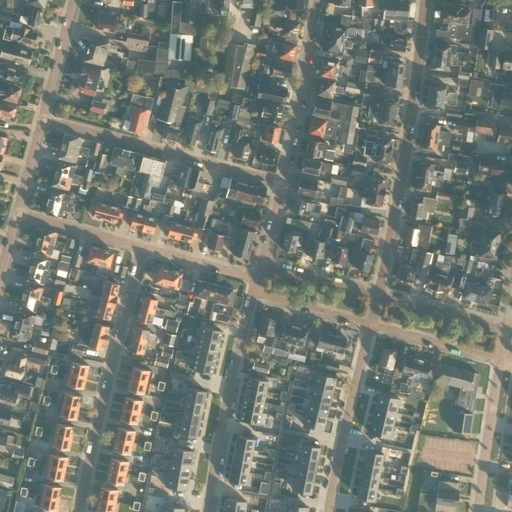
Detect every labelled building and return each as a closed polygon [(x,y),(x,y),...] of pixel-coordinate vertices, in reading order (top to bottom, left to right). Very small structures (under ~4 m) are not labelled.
[(24,0),(24,1),(23,6),(30,8),(32,4),(44,7),(45,0),(24,0)] [(155,9),(155,0),(152,0),(152,2),(151,3),(148,3),(147,4),(140,4),(139,17),(147,17),(147,8),(155,9)] [(173,2),(171,23),(168,60),(190,61),(192,37),(195,37),(197,14),(199,14),(199,0),(181,0),(181,2),(173,2)] [(218,0),(218,10),(229,11),(229,0),(218,0)] [(303,0),(289,0),(289,10),(296,10),(296,8),(303,9),(303,0)] [(372,6),(373,6),(374,0),(372,0),(358,0),(358,5),(361,6),(361,18),(371,19),(372,6)] [(511,0),(493,0),(491,20),(511,22),(511,0)] [(173,2),(171,2),(171,3),(167,3),(158,5),(157,20),(171,23),(173,2)] [(287,4),(270,2),(269,15),(286,17),(287,4)] [(394,33),(396,4),(384,3),(382,19),(392,20),(392,22),(389,22),(389,27),(394,27),(394,33)] [(396,4),(394,33),(406,35),(406,29),(400,28),(400,23),(397,23),(397,20),(407,21),(408,4),(396,4)] [(38,27),(42,12),(33,9),(30,8),(23,6),(20,15),(19,22),(28,24),(38,27)] [(455,26),(455,23),(457,8),(445,6),(443,22),(448,23),(447,31),(436,30),(435,36),(449,38),(455,38),(456,26),(455,26)] [(13,11),(0,8),(0,17),(11,20),(13,11)] [(471,25),(467,24),(469,9),(457,8),(455,23),(455,26),(456,26),(455,38),(476,41),(479,13),(473,12),(471,25)] [(262,12),(251,10),(249,25),(260,27),(262,12)] [(199,36),(207,37),(209,13),(201,13),(199,36)] [(340,25),(351,26),(352,15),(342,14),(340,25)] [(115,30),(120,31),(124,32),(126,25),(116,24),(117,18),(100,15),(97,29),(115,32),(115,30)] [(300,22),(283,20),(283,23),(276,22),(275,30),(282,31),(281,36),(297,39),(300,22)] [(6,26),(3,39),(11,41),(11,39),(33,45),(36,34),(28,31),(29,30),(21,28),(21,30),(14,28),(6,26)] [(326,39),(352,43),(353,38),(344,37),(346,29),(328,26),(326,39)] [(490,49),(493,30),(480,28),(478,47),(490,49)] [(126,41),(147,45),(149,36),(128,32),(126,41)] [(372,32),(371,41),(378,42),(379,32),(372,32)] [(405,52),(406,40),(393,38),(394,34),(382,32),(381,43),(389,44),(389,50),(405,52)] [(448,45),(449,38),(435,36),(433,56),(449,58),(449,59),(463,61),(464,54),(458,53),(457,56),(455,55),(456,46),(448,45)] [(110,44),(91,39),(88,50),(122,58),(122,57),(123,53),(109,49),(110,44)] [(351,49),(352,43),(326,39),(324,51),(341,55),(342,47),(351,49)] [(297,45),(279,41),(278,43),(273,42),(271,56),(294,60),(297,45)] [(255,45),(244,42),(243,45),(227,43),(222,84),(245,89),(255,45)] [(383,47),(370,45),(369,53),(382,54),(383,47)] [(157,55),(168,57),(169,49),(168,49),(162,48),(158,47),(157,55)] [(0,56),(28,64),(32,52),(15,48),(13,53),(2,49),(0,56)] [(256,55),(265,57),(266,50),(257,49),(256,55)] [(121,64),(122,58),(88,50),(85,61),(104,66),(106,60),(121,64)] [(505,53),(504,56),(500,55),(501,53),(492,52),(490,66),(495,66),(494,72),(503,74),(504,68),(511,69),(511,53),(510,53),(510,54),(505,53)] [(368,62),(380,63),(381,55),(369,53),(368,62)] [(355,61),(365,63),(367,56),(356,54),(355,61)] [(168,60),(168,57),(157,55),(156,62),(154,73),(167,76),(167,69),(168,60)] [(463,66),(463,61),(449,59),(449,58),(433,56),(431,68),(447,70),(449,62),(452,62),(451,65),(463,66)] [(275,59),(264,57),(263,63),(270,65),(269,73),(259,71),(258,78),(271,80),(272,75),(291,78),(293,64),(275,61),(275,59)] [(336,75),(341,75),(343,66),(338,65),(339,61),(323,59),(320,76),(336,78),(336,75)] [(375,72),(402,76),(403,64),(387,61),(386,71),(383,71),(383,67),(376,66),(375,71),(375,72)] [(24,76),(25,77),(26,74),(25,72),(25,71),(10,67),(7,64),(0,62),(0,74),(6,76),(5,78),(21,83),(23,78),(24,76)] [(92,68),(92,69),(84,67),(81,77),(83,77),(82,82),(80,81),(78,90),(86,92),(85,93),(95,96),(97,88),(100,88),(103,81),(99,80),(101,71),(92,68)] [(180,70),(167,69),(167,76),(180,78),(180,70)] [(202,78),(210,79),(211,72),(203,70),(202,72),(202,78)] [(402,76),(375,72),(375,71),(366,70),(366,74),(365,81),(368,82),(374,80),(374,77),(382,78),(382,75),(385,76),(384,85),(400,88),(402,76)] [(457,78),(469,79),(469,72),(458,71),(457,78)] [(143,74),(136,72),(134,79),(142,81),(143,74)] [(164,78),(156,76),(153,90),(160,92),(164,78)] [(253,78),(250,90),(258,91),(257,99),(285,103),(287,90),(273,88),(270,87),(271,81),(253,78)] [(333,92),(342,94),(344,87),(335,85),(336,81),(319,78),(316,95),(332,98),(333,92)] [(469,80),(458,79),(458,86),(468,87),(469,80)] [(471,79),(469,86),(477,87),(483,88),(484,81),(471,79)] [(20,89),(7,85),(7,82),(0,80),(0,95),(3,96),(2,99),(16,103),(18,96),(20,95),(21,92),(20,90),(20,89)] [(185,80),(184,85),(187,86),(186,90),(192,92),(195,83),(185,80)] [(179,142),(183,126),(179,125),(180,123),(182,122),(186,106),(182,105),(186,90),(187,86),(184,85),(168,81),(157,119),(167,122),(162,138),(179,142)] [(345,91),(359,93),(361,84),(347,81),(345,91)] [(427,96),(456,100),(457,94),(449,93),(447,94),(447,96),(444,96),(446,86),(429,84),(427,96)] [(500,105),(511,107),(511,92),(502,91),(503,86),(490,84),(489,94),(502,95),(500,105)] [(363,96),(378,98),(379,90),(364,88),(363,96)] [(235,92),(234,100),(243,102),(245,94),(235,92)] [(146,124),(150,111),(153,100),(132,94),(129,105),(133,107),(130,119),(132,120),(131,122),(124,120),(122,128),(129,130),(128,131),(140,134),(143,123),(146,124)] [(455,106),(456,100),(427,96),(426,108),(442,110),(444,100),(446,101),(446,103),(447,105),(455,106)] [(396,112),(398,100),(382,97),(381,104),(369,102),(368,109),(396,112)] [(323,133),(322,136),(322,137),(351,144),(358,107),(315,98),(312,114),(316,115),(315,119),(325,121),(323,133)] [(112,101),(103,99),(102,102),(93,100),(90,111),(104,114),(105,109),(109,110),(112,101)] [(201,113),(211,115),(214,101),(205,99),(201,113)] [(0,116),(2,117),(2,115),(13,118),(14,115),(15,114),(16,111),(15,110),(16,107),(0,102),(0,116)] [(227,117),(236,119),(239,105),(230,103),(227,117)] [(238,118),(249,120),(251,112),(246,111),(247,107),(240,105),(238,118)] [(267,120),(280,123),(283,108),(270,105),(269,108),(264,107),(262,116),(267,117),(267,120)] [(394,126),(396,112),(368,109),(367,116),(379,117),(378,124),(394,126)] [(462,111),(447,109),(446,116),(461,118),(462,111)] [(195,140),(197,140),(202,121),(190,118),(186,131),(188,132),(185,142),(187,142),(187,144),(190,145),(192,144),(194,144),(195,140)] [(248,125),(249,120),(238,118),(236,127),(242,128),(243,124),(248,125)] [(499,127),(499,128),(497,127),(498,121),(476,118),(474,132),(496,136),(497,130),(498,130),(497,141),(511,143),(511,128),(507,127),(507,128),(499,127)] [(325,121),(315,119),(312,119),(308,133),(322,136),(323,133),(325,121)] [(454,128),(473,131),(474,122),(455,119),(454,128)] [(219,121),(212,120),(206,143),(208,144),(206,149),(216,151),(218,141),(220,141),(224,129),(218,127),(219,121)] [(423,123),(422,135),(449,140),(450,132),(438,130),(439,126),(423,123)] [(265,126),(265,129),(261,128),(259,140),(276,144),(279,129),(265,126)] [(249,154),(252,145),(250,145),(252,139),(249,139),(242,137),(244,130),(235,127),(232,139),(238,141),(234,157),(246,161),(248,153),(249,154)] [(251,132),(244,130),(242,137),(249,139),(251,132)] [(63,146),(89,153),(90,149),(81,146),(83,139),(66,135),(63,146)] [(449,140),(422,135),(420,147),(435,150),(440,150),(442,150),(442,145),(448,146),(449,140)] [(375,149),(390,151),(392,140),(377,137),(376,144),(373,143),(373,142),(365,141),(364,147),(372,149),(371,152),(375,153),(375,149)] [(333,158),(335,151),(326,149),(327,143),(308,139),(305,154),(324,158),(324,157),(333,158)] [(100,143),(93,142),(91,153),(97,155),(100,143)] [(342,150),(352,152),(353,145),(343,144),(342,150)] [(88,158),(89,153),(63,146),(60,158),(77,163),(79,155),(88,158)] [(389,163),(390,151),(375,149),(375,153),(371,152),(372,149),(364,147),(363,154),(374,156),(373,161),(389,163)] [(134,171),(138,154),(115,148),(110,165),(118,167),(115,176),(124,179),(126,169),(134,171)] [(258,162),(272,165),(275,151),(262,148),(261,152),(257,151),(255,160),(259,161),(258,162)] [(508,177),(510,163),(482,159),(484,152),(471,151),(469,162),(479,164),(478,170),(491,172),(490,174),(508,177)] [(106,155),(99,153),(94,171),(102,173),(106,155)] [(469,156),(448,153),(447,159),(469,162),(469,156)] [(97,156),(93,155),(92,162),(85,161),(84,166),(94,169),(97,156)] [(144,195),(147,185),(154,158),(143,155),(138,172),(145,174),(140,194),(144,195)] [(352,164),(365,166),(366,159),(353,157),(352,164)] [(160,182),(161,179),(166,162),(154,158),(147,185),(144,195),(148,196),(153,180),(160,182)] [(337,174),(339,166),(305,158),(302,171),(318,175),(319,171),(331,173),(337,174)] [(454,172),(467,174),(468,163),(456,161),(454,172)] [(55,174),(82,181),(83,177),(73,174),(75,167),(59,162),(55,174)] [(416,175),(443,179),(444,172),(436,171),(435,175),(432,174),(433,165),(418,162),(416,175)] [(365,167),(352,165),(350,174),(364,176),(365,167)] [(188,189),(194,169),(183,166),(180,178),(171,176),(168,187),(175,189),(176,186),(188,189)] [(194,169),(188,189),(201,193),(204,184),(202,184),(205,172),(194,169)] [(80,186),(82,181),(55,174),(52,186),(69,190),(71,183),(80,186)] [(331,182),(345,185),(347,177),(333,174),(331,182)] [(441,186),(443,179),(416,175),(413,187),(429,190),(431,181),(434,181),(434,185),(441,186)] [(467,184),(479,186),(480,179),(468,177),(467,184)] [(383,193),(386,181),(370,178),(369,184),(366,183),(358,182),(357,188),(383,193)] [(231,179),(226,198),(236,201),(238,193),(247,195),(248,193),(265,197),(267,189),(231,179)] [(314,196),(320,197),(321,192),(315,190),(317,183),(300,179),(297,191),(314,196)] [(89,183),(82,181),(80,190),(87,192),(89,183)] [(465,183),(454,181),(453,188),(464,190),(465,183)] [(132,186),(130,193),(138,196),(141,188),(132,186)] [(381,206),(383,193),(357,188),(356,195),(366,197),(365,204),(381,206)] [(488,201),(504,204),(506,191),(490,188),(488,201)] [(74,209),(75,205),(73,204),(75,197),(68,195),(68,194),(51,190),(48,202),(74,209)] [(457,194),(437,191),(436,198),(456,201),(457,194)] [(262,205),(265,197),(248,193),(247,195),(238,193),(236,201),(254,206),(254,203),(262,205)] [(132,196),(124,194),(121,205),(130,208),(132,196)] [(192,198),(190,197),(186,196),(183,208),(189,210),(192,198)] [(130,208),(138,210),(141,199),(133,197),(130,208)] [(173,206),(174,200),(164,197),(163,203),(173,206)] [(342,206),(344,199),(338,198),(331,197),(330,203),(342,206)] [(422,204),(412,202),(409,216),(425,219),(427,212),(433,213),(435,200),(423,197),(422,204)] [(198,212),(210,216),(214,201),(202,198),(198,212)] [(105,221),(110,200),(106,199),(105,204),(93,201),(91,209),(95,210),(93,218),(105,221)] [(309,211),(319,213),(321,206),(294,199),(291,211),(308,215),(309,211)] [(122,218),(124,209),(113,206),(114,201),(110,200),(105,221),(116,224),(118,217),(122,218)] [(501,217),(504,204),(488,201),(486,215),(501,217)] [(73,213),(74,209),(48,202),(45,214),(61,218),(64,210),(73,213)] [(362,207),(347,204),(346,210),(361,213),(362,207)] [(142,230),(148,206),(144,205),(141,215),(134,213),(130,227),(142,230)] [(148,206),(142,230),(153,233),(157,219),(150,217),(152,207),(148,206)] [(474,208),(462,206),(460,217),(472,219),(474,208)] [(244,210),(237,208),(233,221),(257,227),(260,213),(244,209),(244,210)] [(83,211),(76,210),(74,216),(82,218),(83,211)] [(199,227),(206,229),(209,216),(202,214),(199,227)] [(339,229),(341,230),(349,232),(350,228),(360,230),(360,231),(376,234),(379,221),(363,218),(362,222),(353,220),(353,218),(343,215),(339,229)] [(196,237),(199,229),(188,226),(190,218),(184,217),(184,220),(183,225),(179,240),(191,243),(192,236),(196,237)] [(215,218),(210,217),(207,227),(213,228),(215,218)] [(295,226),(309,230),(311,222),(297,218),(295,226)] [(339,222),(325,218),(323,225),(337,228),(339,222)] [(459,225),(464,226),(470,227),(471,220),(460,218),(459,225)] [(184,220),(180,219),(179,224),(167,220),(165,229),(169,230),(167,237),(179,240),(183,225),(184,220)] [(405,242),(416,244),(415,246),(427,248),(431,226),(418,224),(417,229),(408,227),(405,242)] [(325,233),(320,231),(317,241),(311,239),(307,255),(321,258),(325,243),(323,242),(325,236),(331,237),(333,228),(327,226),(325,233)] [(225,236),(226,233),(227,231),(215,227),(213,233),(212,233),(208,248),(220,251),(224,236),(225,236)] [(233,255),(248,259),(255,232),(234,227),(229,247),(234,248),(233,255)] [(343,265),(343,264),(347,249),(341,247),(343,240),(339,239),(341,230),(339,229),(334,228),(331,238),(337,239),(331,261),(343,265)] [(37,241),(64,248),(65,244),(55,241),(57,234),(41,229),(37,241)] [(471,240),(497,244),(499,232),(483,230),(482,240),(480,240),(480,237),(471,235),(471,240)] [(296,245),(300,246),(302,237),(285,232),(281,249),(294,252),(296,245)] [(73,248),(75,240),(67,238),(65,246),(73,248)] [(368,254),(369,248),(372,249),(375,241),(363,238),(361,246),(355,267),(367,271),(372,255),(368,254)] [(495,258),(497,244),(471,240),(470,246),(478,247),(479,244),(481,245),(479,254),(475,253),(474,256),(474,260),(489,263),(490,257),(495,258)] [(63,252),(64,248),(37,241),(34,253),(51,257),(53,250),(63,252)] [(455,244),(446,242),(445,252),(453,254),(455,244)] [(95,274),(102,249),(90,246),(86,261),(94,263),(91,273),(95,274)] [(398,279),(411,283),(413,275),(416,266),(421,268),(422,267),(426,251),(413,248),(409,266),(402,264),(398,279)] [(102,249),(95,274),(99,275),(102,265),(109,267),(113,252),(102,249)] [(426,251),(422,267),(429,269),(433,253),(426,251)] [(82,255),(75,253),(72,265),(79,267),(82,255)] [(71,257),(62,255),(60,261),(69,263),(71,257)] [(30,269),(57,275),(58,271),(48,269),(50,261),(33,257),(30,269)] [(462,271),(469,273),(472,261),(465,259),(462,271)] [(57,275),(66,278),(69,264),(58,261),(56,269),(58,269),(57,275)] [(436,290),(444,263),(437,262),(434,272),(428,271),(424,287),(436,290)] [(485,284),(487,276),(491,277),(494,265),(484,262),(483,267),(482,267),(481,272),(481,273),(474,300),(485,303),(490,288),(480,286),(481,283),(485,284)] [(444,263),(436,290),(448,293),(450,287),(457,289),(461,275),(454,273),(452,278),(447,276),(450,265),(444,263)] [(127,267),(119,265),(119,266),(118,273),(117,275),(124,277),(127,267)] [(164,296),(170,270),(158,267),(154,283),(162,285),(159,294),(164,296)] [(68,277),(76,279),(78,271),(71,268),(68,277)] [(56,280),(57,275),(30,269),(27,281),(44,285),(46,277),(56,280)] [(170,270),(164,296),(168,297),(170,287),(178,289),(182,273),(170,270)] [(474,300),(481,273),(481,272),(475,271),(472,281),(476,282),(476,284),(466,282),(462,297),(474,300)] [(64,284),(66,278),(57,275),(55,282),(64,284)] [(207,300),(211,284),(198,280),(194,296),(204,299),(204,301),(201,300),(199,308),(204,310),(207,300)] [(91,290),(117,297),(120,285),(105,281),(102,289),(92,286),(91,290)] [(216,313),(223,287),(211,284),(207,300),(217,302),(216,304),(213,303),(211,311),(216,313)] [(23,297),(49,304),(50,300),(40,297),(42,289),(26,285),(23,297)] [(223,287),(216,313),(219,313),(217,319),(227,322),(228,316),(222,314),(224,306),(221,306),(222,304),(231,306),(236,290),(223,287)] [(56,290),(52,303),(58,305),(59,305),(63,292),(56,290)] [(113,308),(117,297),(91,290),(90,294),(100,297),(98,304),(113,308)] [(188,292),(180,290),(177,300),(186,302),(188,292)] [(139,308),(164,315),(165,310),(155,308),(157,300),(142,296),(139,308)] [(48,308),(49,304),(23,297),(20,308),(36,313),(38,305),(48,308)] [(185,302),(176,300),(175,306),(184,308),(185,302)] [(113,308),(98,304),(88,301),(87,306),(97,308),(95,315),(110,320),(113,308)] [(193,302),(187,301),(184,313),(190,314),(193,302)] [(52,303),(50,303),(49,310),(56,312),(58,305),(52,303)] [(163,319),(164,315),(139,308),(135,319),(151,324),(153,316),(163,319)] [(69,313),(58,310),(56,318),(67,321),(69,313)] [(15,325),(41,331),(42,327),(33,325),(35,317),(18,313),(15,325)] [(264,346),(273,349),(277,334),(272,333),(275,321),(263,317),(258,336),(266,338),(264,346)] [(179,322),(167,319),(165,329),(176,332),(179,322)] [(81,332),(105,339),(105,338),(108,327),(94,323),(92,330),(82,328),(81,332)] [(289,354),(296,327),(284,324),(280,341),(289,343),(289,345),(287,345),(285,346),(282,357),(288,358),(288,357),(289,354)] [(40,336),(41,331),(15,325),(12,336),(29,341),(31,333),(40,336)] [(51,337),(59,339),(62,328),(54,326),(53,329),(52,333),(51,337)] [(203,326),(200,337),(219,342),(222,331),(203,326)] [(130,338),(156,345),(157,341),(147,338),(149,331),(134,327),(130,338)] [(296,327),(289,354),(294,355),(294,353),(295,349),(295,347),(293,347),(293,344),(303,347),(307,330),(296,327)] [(81,332),(78,344),(102,350),(105,339),(81,332)] [(327,361),(329,351),(333,336),(321,332),(317,347),(323,349),(323,352),(322,352),(320,359),(327,361)] [(164,344),(173,346),(175,335),(166,333),(164,344)] [(343,354),(347,339),(333,336),(329,351),(327,361),(333,362),(335,355),(336,352),(343,354)] [(200,337),(197,348),(217,352),(219,342),(200,337)] [(155,349),(156,345),(130,338),(127,350),(143,354),(145,347),(155,349)] [(49,345),(34,341),(32,350),(47,354),(49,345)] [(71,351),(82,354),(84,347),(73,344),(71,351)] [(164,347),(162,356),(171,358),(173,349),(164,347)] [(197,348),(195,358),(215,363),(217,352),(197,348)] [(385,367),(383,375),(381,381),(391,384),(395,369),(391,368),(395,352),(383,349),(379,365),(385,367)] [(48,355),(32,351),(29,361),(45,365),(48,355)] [(313,363),(315,353),(306,351),(304,361),(313,363)] [(294,355),(289,354),(288,357),(298,360),(304,362),(305,356),(294,353),(294,355)] [(5,374),(21,379),(26,358),(18,356),(15,365),(8,363),(5,374)] [(410,388),(418,360),(405,356),(403,365),(397,363),(394,375),(400,376),(401,373),(411,375),(410,378),(409,377),(407,379),(406,384),(404,393),(409,394),(410,388)] [(169,360),(161,358),(159,365),(167,367),(169,360)] [(195,358),(192,369),(212,374),(215,363),(195,358)] [(418,360),(410,388),(413,388),(413,386),(416,387),(417,381),(416,379),(416,377),(426,379),(430,363),(418,360)] [(71,361),(69,372),(86,376),(89,364),(71,361)] [(339,364),(327,361),(325,367),(337,370),(339,364)] [(269,367),(254,362),(252,369),(267,373),(269,367)] [(469,433),(474,402),(478,375),(452,368),(437,363),(433,380),(448,384),(463,388),(461,399),(457,399),(456,405),(458,406),(457,412),(455,412),(452,431),(469,433)] [(133,366),(130,378),(147,382),(150,371),(133,366)] [(173,368),(172,376),(179,377),(178,382),(170,381),(170,388),(186,390),(188,370),(173,368)] [(69,372),(66,384),(84,387),(86,376),(69,372)] [(315,373),(312,386),(333,391),(336,378),(315,373)] [(249,377),(246,388),(266,392),(268,381),(249,377)] [(130,378),(127,389),(144,394),(147,382),(130,378)] [(28,398),(31,388),(17,384),(16,391),(2,387),(0,393),(0,399),(14,403),(16,395),(28,398)] [(312,386),(309,399),(330,404),(333,391),(312,386)] [(187,387),(185,398),(203,402),(206,391),(187,387)] [(246,388),(244,398),(264,402),(266,392),(246,388)] [(418,390),(410,388),(409,397),(416,398),(418,390)] [(61,391),(59,403),(66,405),(78,408),(81,396),(61,391)] [(379,394),(376,407),(396,412),(400,399),(379,394)] [(125,396),(122,408),(140,412),(141,407),(143,401),(125,396)] [(185,398),(183,410),(201,413),(203,402),(185,398)] [(244,398),(242,409),(262,413),(264,402),(244,398)] [(309,399),(306,412),(327,417),(330,404),(309,399)] [(38,403),(31,401),(29,410),(35,412),(38,403)] [(59,403),(56,414),(76,419),(78,408),(66,405),(59,403)] [(376,407),(373,420),(393,425),(396,412),(376,407)] [(4,410),(0,409),(0,422),(9,425),(11,418),(30,423),(33,412),(24,410),(23,414),(12,412),(13,411),(4,408),(4,410)] [(122,408),(120,419),(137,424),(140,412),(122,408)] [(242,409),(240,420),(259,424),(262,413),(242,409)] [(183,410),(181,421),(199,425),(201,413),(183,410)] [(306,412),(303,425),(324,430),(327,417),(306,412)] [(406,433),(410,417),(397,413),(392,430),(406,433)] [(373,420),(369,433),(390,438),(393,425),(373,420)] [(181,421),(178,433),(197,436),(199,425),(181,421)] [(57,422),(55,434),(72,438),(75,426),(57,422)] [(118,427),(115,438),(133,442),(135,431),(118,427)] [(55,434),(52,445),(69,449),(72,438),(55,434)] [(8,435),(7,439),(0,436),(0,450),(3,451),(6,443),(16,446),(18,438),(8,435)] [(237,435),(235,446),(253,450),(255,438),(237,435)] [(115,438),(113,450),(130,454),(133,442),(115,438)] [(302,444),(300,455),(318,459),(320,447),(302,444)] [(235,446),(232,458),(251,461),(253,450),(235,446)] [(172,447),(170,460),(191,464),(193,451),(194,451),(172,447)] [(24,452),(14,450),(12,457),(22,459),(24,452)] [(365,450),(363,462),(381,465),(383,454),(365,450)] [(50,453),(48,465),(65,468),(68,457),(50,453)] [(402,453),(400,461),(407,462),(409,454),(402,453)] [(300,455),(298,467),(316,470),(318,459),(300,455)] [(111,458),(109,469),(126,473),(129,461),(111,458)] [(232,458),(230,469),(249,472),(251,461),(232,458)] [(170,460),(168,474),(189,477),(191,464),(170,460)] [(363,462),(361,473),(379,477),(381,465),(363,462)] [(48,465),(45,476),(63,480),(65,468),(48,465)] [(298,467),(295,478),(313,482),(316,470),(298,467)] [(109,469),(106,481),(124,485),(126,473),(109,469)] [(230,469),(228,480),(246,484),(249,472),(230,469)] [(0,485),(12,488),(15,477),(0,473),(0,485)] [(284,473),(282,479),(290,482),(292,475),(284,473)] [(361,473),(359,484),(377,488),(379,477),(361,473)] [(168,474),(166,487),(187,490),(189,477),(168,474)] [(295,478),(293,489),(311,493),(313,482),(295,478)] [(458,498),(460,483),(439,480),(437,495),(458,498)] [(44,483),(42,495),(59,498),(61,486),(44,483)] [(359,484),(356,496),(374,500),(377,488),(359,484)] [(100,487),(98,498),(115,501),(117,489),(100,487)] [(256,489),(255,498),(265,498),(266,490),(256,489)] [(42,495),(40,506),(57,510),(59,498),(42,495)] [(144,495),(144,509),(158,509),(158,495),(144,495)] [(442,511),(456,511),(458,498),(437,495),(435,511),(442,511)] [(98,498),(96,510),(108,511),(113,511),(115,501),(98,498)] [(225,498),(223,511),(225,511),(245,511),(247,501),(242,501),(225,498)]
